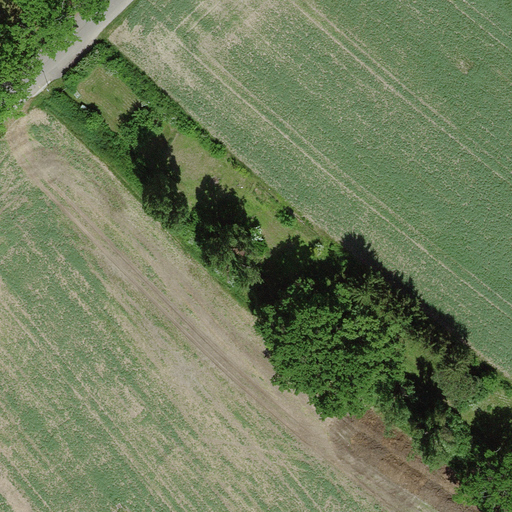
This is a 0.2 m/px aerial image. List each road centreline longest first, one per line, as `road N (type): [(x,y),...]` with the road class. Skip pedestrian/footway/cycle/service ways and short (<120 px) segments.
road 1 (track): [(29,79),(233,276),(511,496)]
road 2 (residential): [(110,0),(0,106)]
